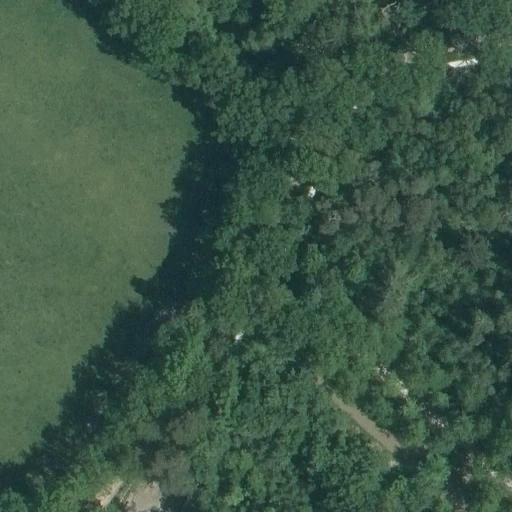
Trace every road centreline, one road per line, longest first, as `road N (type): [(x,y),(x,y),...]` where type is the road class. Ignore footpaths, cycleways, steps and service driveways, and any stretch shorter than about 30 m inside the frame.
road 1 (track): [(231,325),(322,121),(344,93),(415,55),(511,40)]
road 2 (track): [(511,488),(353,345),(254,274)]
road 3 (track): [(91,511),(131,469),(231,325)]
